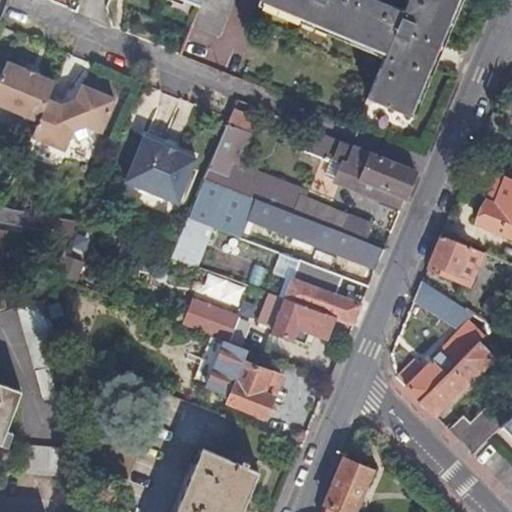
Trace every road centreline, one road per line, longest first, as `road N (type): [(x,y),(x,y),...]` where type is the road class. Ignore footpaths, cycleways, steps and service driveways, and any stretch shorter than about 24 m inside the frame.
road 1 (tertiary): [(500,35),(357,377)]
road 2 (residential): [(492,511),(357,377)]
road 3 (tertiary): [(357,377),(300,511)]
